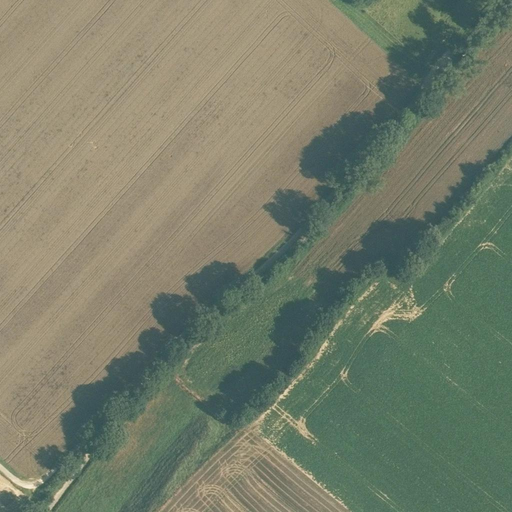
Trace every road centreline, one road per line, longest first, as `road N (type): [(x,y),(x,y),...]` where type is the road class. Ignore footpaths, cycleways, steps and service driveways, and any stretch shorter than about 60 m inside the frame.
road 1 (unclassified): [(44,511),(172,344),(297,233),(503,0)]
road 2 (track): [(0,467),(19,483),(37,483),(86,440),(98,443)]
